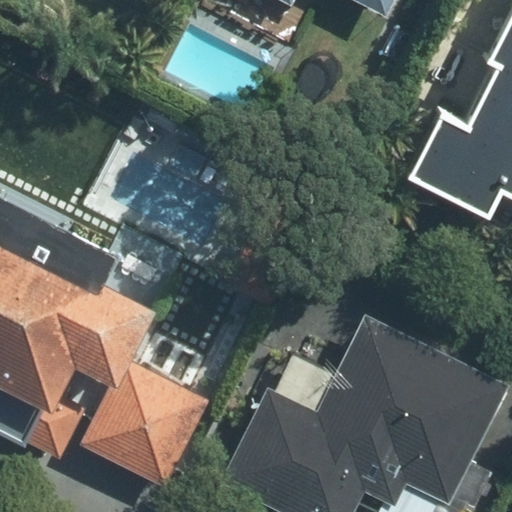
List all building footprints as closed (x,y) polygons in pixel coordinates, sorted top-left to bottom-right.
[(398,0),(273,0),(283,5),(285,0),(360,0),(389,16),(398,0)] [(511,0),(505,0),(464,97),(451,125),(429,114),(397,184),(479,222),(488,202),(511,213),(511,0)] [(0,359),(62,235),(0,203),(0,359)] [(62,235),(0,359),(0,439),(57,468),(68,448),(150,490),(195,403),(108,358),(131,314),(88,291),(105,257),(62,235)] [(271,393),(260,388),(216,477),(287,511),(346,511),(356,493),(374,502),(369,511),(465,511),(485,472),(458,459),(494,385),(360,320),(333,375),(290,354),(271,393)] [(511,511),(511,499),(503,511),(511,511)]
